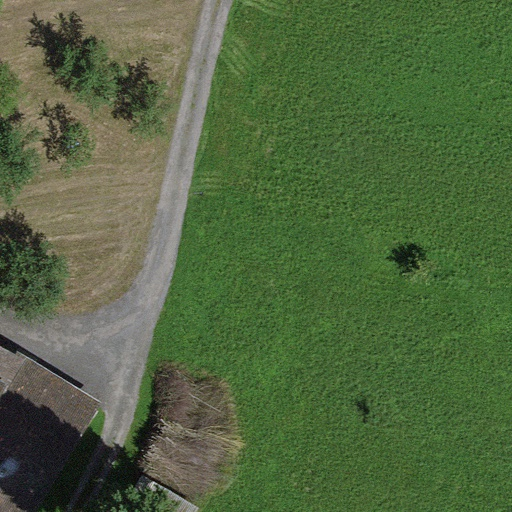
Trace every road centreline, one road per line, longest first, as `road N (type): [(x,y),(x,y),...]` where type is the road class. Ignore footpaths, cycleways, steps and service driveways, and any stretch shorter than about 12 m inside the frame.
road 1 (track): [(219,0),(132,332),(121,444),(89,511)]
road 2 (track): [(0,314),(38,333),(132,332)]
